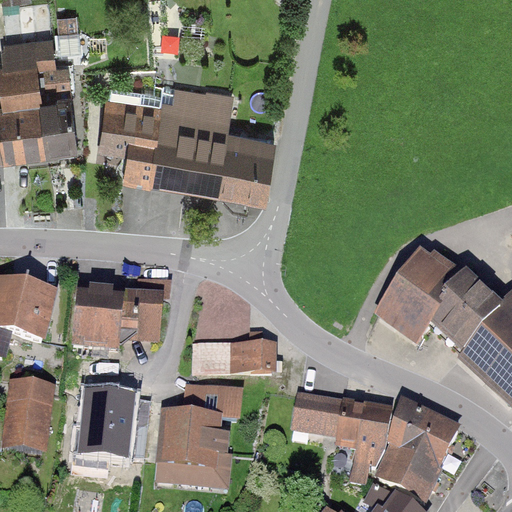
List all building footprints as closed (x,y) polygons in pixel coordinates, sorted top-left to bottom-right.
[(186,53),(206,55),(209,26),(190,24),(186,53)] [(0,167),(80,156),(70,69),(58,71),(54,37),(1,44),(3,68),(0,68),(0,167)] [(264,211),(274,140),(230,134),(236,95),(175,85),(171,113),(108,103),(99,161),(127,166),(124,190),(264,211)] [(511,302),(501,314),(463,281),(426,256),(374,325),(419,356),(435,339),(511,415),(511,302)] [(135,298),(76,293),(70,354),(119,358),(121,340),(139,342),(139,346),(160,348),(164,305),(170,306),(172,286),(137,283),(135,298)] [(58,300),(0,286),(0,337),(47,348),(58,300)] [(277,350),(193,349),(192,379),(276,380),(277,350)] [(115,466),(120,394),(69,385),(65,406),(92,409),(102,417),(98,465),(115,466)] [(55,391),(9,387),(3,453),(49,457),(55,391)] [(184,417),(161,417),(156,488),(230,494),(232,443),(222,442),(224,426),(240,428),(243,398),(186,390),(184,417)] [(455,430),(402,405),(397,416),(343,406),(300,401),(293,438),(337,444),(337,454),(357,457),(351,489),(368,492),(371,473),(382,475),(378,485),(428,511),(442,483),(455,430)] [(411,511),(395,500),(385,511),(379,511),(378,511),(376,511),(411,511)]
